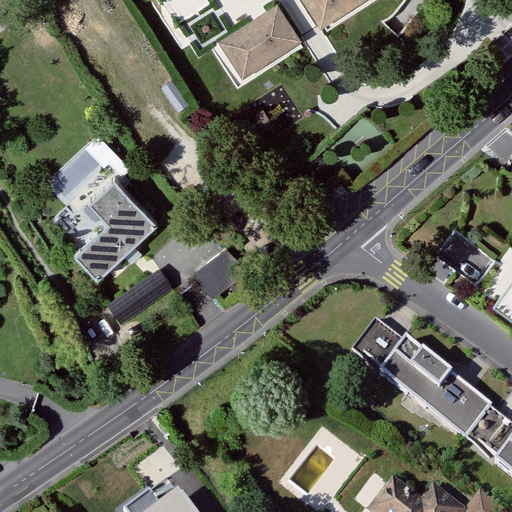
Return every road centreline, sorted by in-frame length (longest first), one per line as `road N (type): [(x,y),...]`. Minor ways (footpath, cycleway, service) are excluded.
road 1 (secondary): [(349,238),(0,497)]
road 2 (secondary): [(511,96),(349,238)]
road 3 (unclassified): [(511,353),(349,238)]
